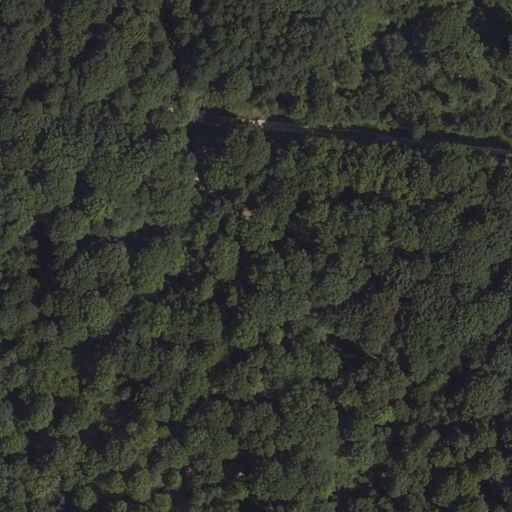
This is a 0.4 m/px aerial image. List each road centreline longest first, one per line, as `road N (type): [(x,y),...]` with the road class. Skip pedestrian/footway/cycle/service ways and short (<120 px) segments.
road 1 (track): [(0,102),(511,159)]
road 2 (track): [(192,182),(0,177)]
road 3 (track): [(155,0),(180,120)]
